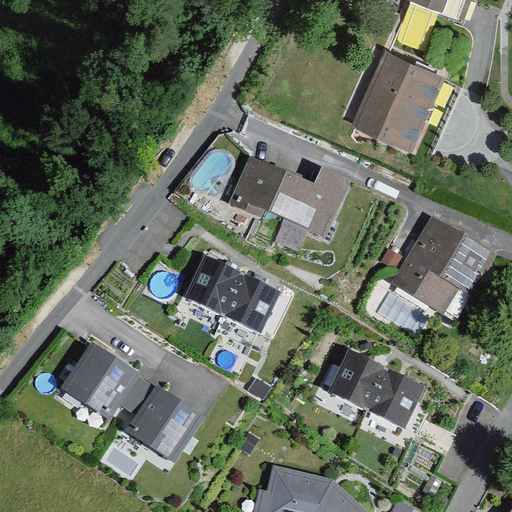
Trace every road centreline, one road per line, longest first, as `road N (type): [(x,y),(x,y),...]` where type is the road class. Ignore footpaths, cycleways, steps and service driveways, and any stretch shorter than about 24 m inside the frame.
road 1 (residential): [(279,0),(160,193),(0,383)]
road 2 (unknown): [(511,249),(296,144)]
